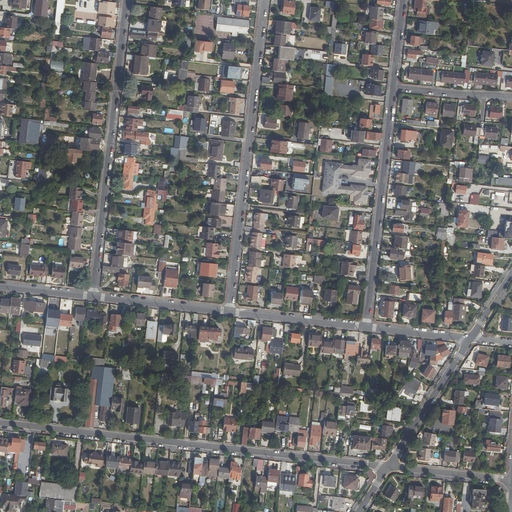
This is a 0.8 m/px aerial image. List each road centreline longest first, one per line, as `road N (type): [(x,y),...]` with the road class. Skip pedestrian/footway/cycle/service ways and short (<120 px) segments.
road 1 (residential): [(0,423),(387,466)]
road 2 (residential): [(264,0),(229,311)]
road 3 (residential): [(93,296),(126,0)]
road 4 (residential): [(365,327),(392,87)]
road 5 (tertiary): [(471,337),(387,466)]
road 6 (residential): [(229,311),(365,327)]
road 7 (residential): [(93,296),(229,311)]
road 8 (residential): [(387,466),(511,482)]
